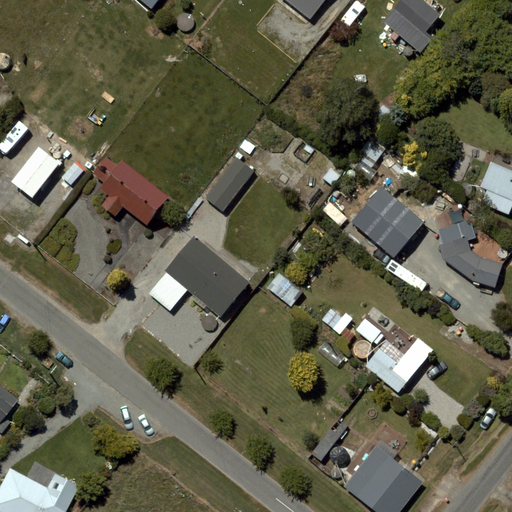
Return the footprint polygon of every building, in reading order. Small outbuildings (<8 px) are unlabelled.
[(136,0),(154,13),(164,0),(136,0)] [(286,0),(313,21),(328,0),(286,0)] [(419,0),(409,0),(387,27),(423,57),(436,42),(426,33),(440,17),(419,0)] [(65,168),(38,149),(11,187),(37,206),(65,168)] [(256,176),(236,161),(207,202),(227,217),(256,176)] [(344,175),(333,166),(322,180),(333,190),(344,175)] [(488,193),(481,207),(509,220),(511,213),(511,176),(490,166),(479,189),(488,193)] [(171,202),(126,168),(106,196),(110,198),(102,209),(121,222),(127,214),(150,231),(171,202)] [(387,206),(377,217),(400,238),(415,222),(409,217),(420,204),(399,185),(383,203),(387,206)] [(348,200),(336,191),(322,209),(334,218),(344,206),(348,200)] [(363,220),(344,206),(334,218),(353,233),(363,220)] [(500,294),(502,264),(501,263),(498,263),(496,262),(494,262),(492,261),(490,260),(488,260),(486,259),(484,258),(483,257),(481,256),(479,254),(477,253),(475,252),(474,250),(472,249),(471,248),(469,246),(468,245),(466,243),(475,239),(471,227),(439,240),(440,242),(440,245),(441,247),(442,250),(442,252),(443,254),(444,257),(445,259),(447,261),(448,263),(449,265),(451,267),(452,269),(454,271),(455,273),(457,275),(459,277),(461,279),(463,280),(465,282),(467,283),(469,284),(471,286),(473,287),(475,288),(478,289),(480,290),(482,291),(485,292),(487,292),(490,293),(492,293),(495,293),(497,294),(500,294)] [(197,242),(169,275),(190,293),(221,321),(250,287),(197,242)] [(190,293),(169,275),(151,296),(171,314),(190,293)] [(400,398),(433,352),(416,340),(402,359),(383,344),(363,371),(400,398)] [(0,393),(0,423),(14,404),(0,393)] [(369,511),(407,511),(424,490),(376,455),(347,496),(369,511)] [(10,470),(0,491),(0,511),(67,511),(79,487),(56,476),(50,489),(10,470)]
